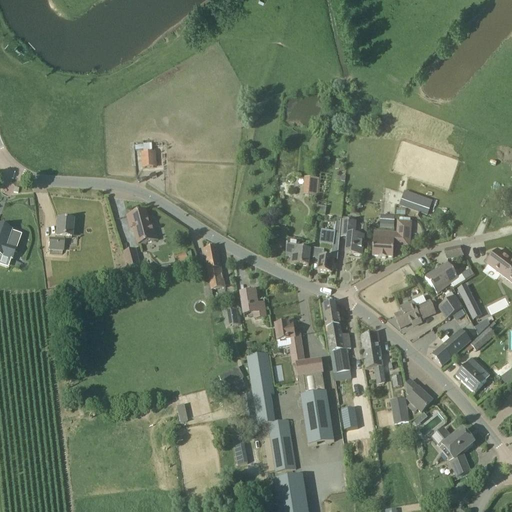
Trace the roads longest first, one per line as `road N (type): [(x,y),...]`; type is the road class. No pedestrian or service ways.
road 1 (residential): [(343,297),(294,281),(138,191),(25,176),(0,152)]
road 2 (residential): [(508,458),(451,388),(343,297)]
road 3 (unclassified): [(343,297),(415,255),(511,227)]
